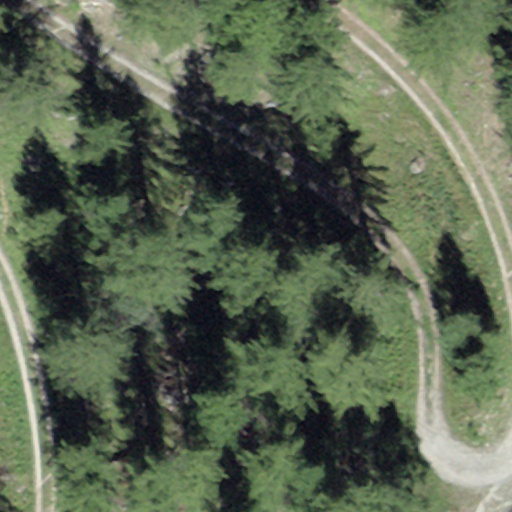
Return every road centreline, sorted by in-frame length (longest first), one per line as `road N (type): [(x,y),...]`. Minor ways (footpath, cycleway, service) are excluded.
road 1 (track): [(17,0),(286,169),(384,249),(412,303),(435,426),(458,464),(484,471),(511,462)]
road 2 (track): [(511,264),(492,203),(449,125),(420,87),(322,0)]
road 3 (track): [(43,511),(29,347),(0,269)]
